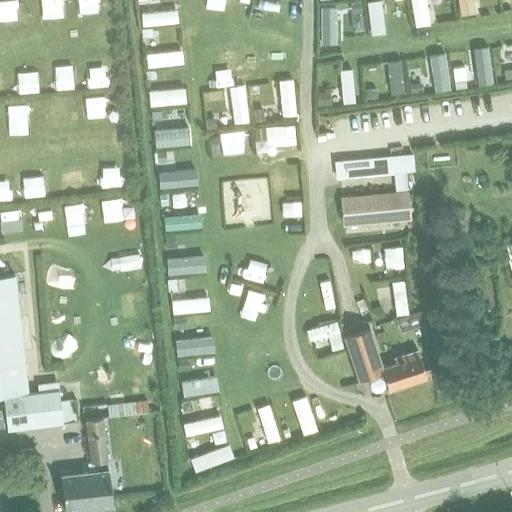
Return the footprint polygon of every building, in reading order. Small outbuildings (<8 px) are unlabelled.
[(393,173),(395,195),(406,194),(404,172),(413,171),(411,157),(402,158),(338,164),(334,164),(336,178),(340,178),(393,173)] [(395,195),(340,200),(342,224),(408,218),(406,194),(395,195)] [(26,394),(12,275),(0,275),(0,398),(3,398),(6,430),(74,422),(71,400),(59,402),(58,391),(26,394)] [(359,382),(382,374),(380,369),(382,368),(367,329),(343,337),(359,382)] [(393,359),(395,364),(382,368),(380,369),(382,374),(388,390),(426,376),(417,351),(393,359)] [(146,401),(130,403),(107,406),(108,417),(148,413),(146,401)] [(88,471),(60,474),(64,511),(112,506),(107,469),(107,462),(103,418),(86,420),(90,463),(87,464),(88,471)]
